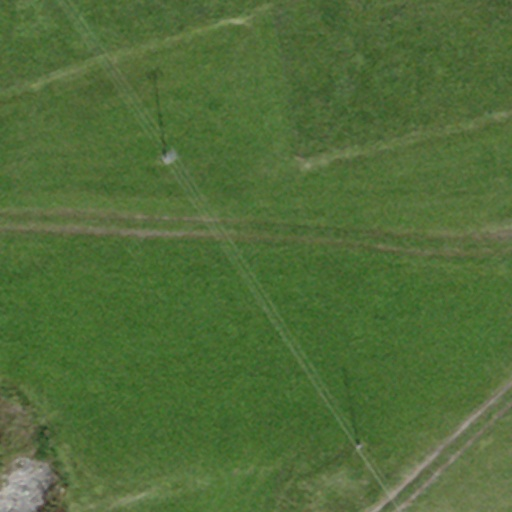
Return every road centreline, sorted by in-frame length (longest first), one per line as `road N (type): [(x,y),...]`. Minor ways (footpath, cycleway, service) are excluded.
road 1 (track): [(511,234),(453,245),(160,215),(0,215)]
road 2 (track): [(375,511),(511,401)]
